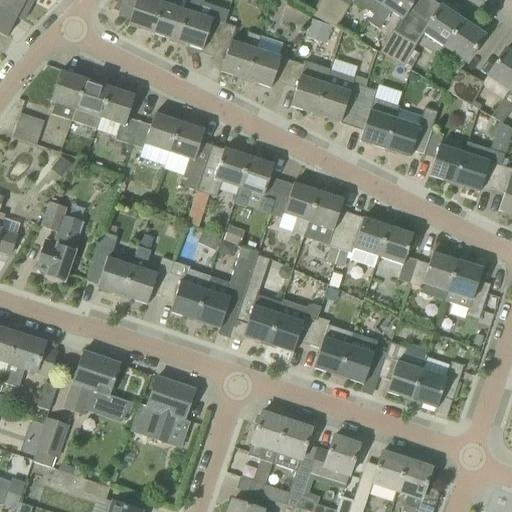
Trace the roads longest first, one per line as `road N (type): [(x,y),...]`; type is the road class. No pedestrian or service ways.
road 1 (residential): [(511,254),(62,31)]
road 2 (residential): [(0,302),(239,381)]
road 3 (residential): [(239,381),(471,458)]
road 4 (residential): [(195,511),(239,381)]
road 5 (residential): [(471,458),(511,335)]
